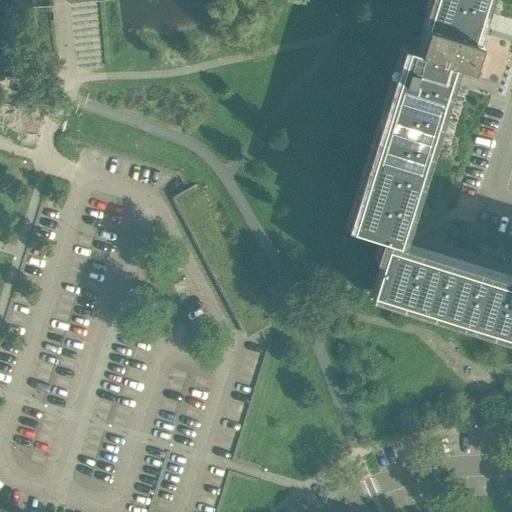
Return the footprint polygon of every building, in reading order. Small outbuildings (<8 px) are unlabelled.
[(473,39),(484,0),(431,0),(424,25),(417,49),(405,45),(349,226),(380,235),(402,242),(449,91),(444,90),(453,62),(458,63),(458,62),(472,67),(480,41),(473,39)] [(180,208),(202,196),(196,186),(189,189),(175,197),(180,208)] [(186,218),(208,207),(202,196),(180,208),(186,218)] [(191,229),(213,218),(208,207),(186,218),(191,229)] [(197,239),(219,228),(213,218),(191,229),(197,239)] [(202,250),(224,239),(219,228),(197,239),(202,249),(202,250)] [(511,276),(402,242),(380,235),(373,256),(380,258),(371,290),(511,333),(511,276)] [(208,261),(230,250),(224,239),(202,250),(208,261)] [(214,271),(235,260),(230,250),(208,261),(214,271)] [(219,282),(241,271),(235,260),(214,271),(219,282)] [(225,293),(247,281),(241,271),(219,282),(220,283),(225,293)] [(252,292),(247,281),(225,293),(230,303),(252,292)] [(236,314),(258,303),(252,292),(230,303),(236,314)] [(242,324),(263,313),(258,303),(236,314),(242,324)] [(269,325),(263,313),(242,324),(248,336),(260,330),(269,325)]
